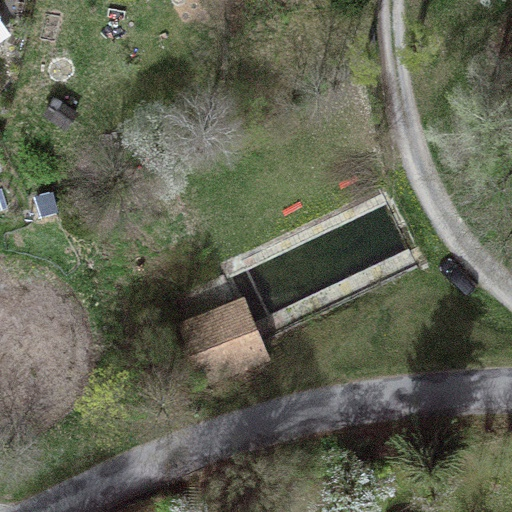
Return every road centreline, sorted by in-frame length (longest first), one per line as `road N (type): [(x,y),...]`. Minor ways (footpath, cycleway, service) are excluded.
road 1 (unclassified): [(511,389),(399,396),(294,416),(169,457),(51,511)]
road 2 (track): [(511,293),(459,241),(423,177),(395,69),(392,0)]
